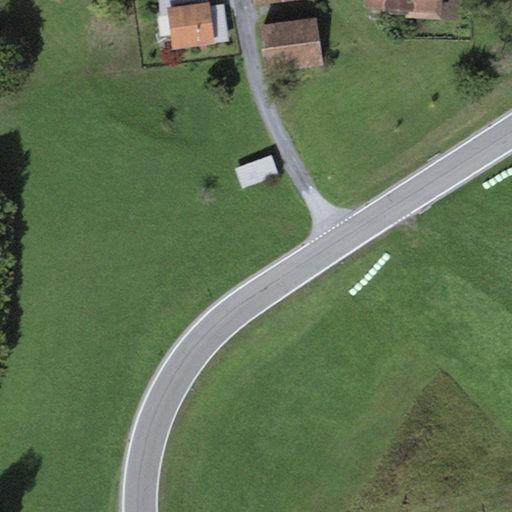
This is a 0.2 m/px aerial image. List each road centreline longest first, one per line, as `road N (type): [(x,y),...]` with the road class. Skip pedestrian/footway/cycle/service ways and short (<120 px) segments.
road 1 (tertiary): [(337,242),(249,300),(183,365),(146,447),(141,511)]
road 2 (residential): [(337,242),(265,110),(240,0)]
road 3 (tertiary): [(511,128),(337,242)]
